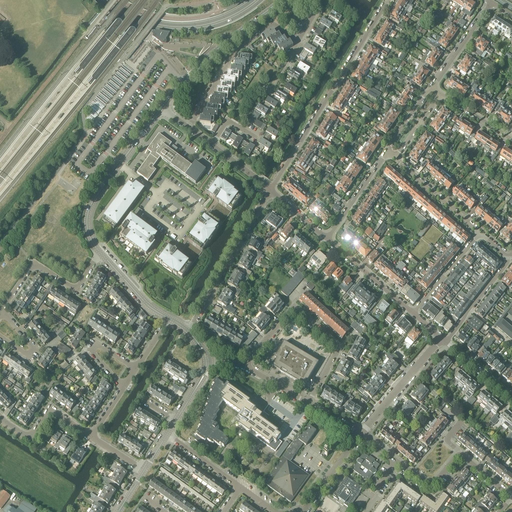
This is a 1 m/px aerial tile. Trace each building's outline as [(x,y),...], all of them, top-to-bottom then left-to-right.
[(399,0),(399,1),(400,1),(407,5),(408,6),(409,7),(412,8),(413,7),(411,5),(413,1),(412,0),(399,0)] [(455,4),(449,14),(451,15),(452,13),(460,0),(455,0),(453,3),(455,4)] [(460,0),(452,13),(454,15),(459,7),(461,8),(463,6),(466,0),(460,0)] [(461,8),(460,10),(462,12),(460,15),(462,16),(468,6),(471,2),(467,0),(466,0),(463,6),(461,8)] [(399,1),(396,6),(406,12),(409,7),(408,6),(407,5),(400,1),(399,1)] [(462,16),(456,25),(462,29),(466,23),(462,20),(465,15),(467,16),(469,17),(473,10),(472,9),(473,8),(474,8),(474,6),(474,5),(475,4),(471,2),(468,6),(462,16)] [(396,6),(393,11),(400,15),(403,17),(404,16),(406,12),(396,6)] [(391,17),(389,20),(399,25),(402,20),(404,21),(405,19),(403,17),(400,15),(393,11),(390,16),(391,17)] [(330,17),(327,21),(332,24),(335,20),(339,23),(342,18),(332,12),(329,17),(330,17)] [(495,28),(500,20),(495,17),(490,25),(495,28)] [(320,24),(315,31),(321,34),(325,27),(329,30),(332,25),(332,24),(327,21),(322,19),(319,24),(320,24)] [(500,20),(495,28),(493,30),(498,34),(500,31),(505,23),(500,20)] [(386,21),(383,27),(391,31),(394,26),(386,21)] [(445,28),(447,30),(455,35),(457,32),(458,30),(457,30),(458,29),(448,22),(446,26),(447,27),(445,28)] [(510,27),(505,23),(500,31),(505,34),(510,27)] [(383,27),(380,32),(388,36),(390,38),(393,33),(391,31),(383,27)] [(267,41),(276,35),(273,29),(261,37),(263,40),(266,39),(267,41)] [(455,35),(447,30),(444,34),(451,40),(452,38),(453,38),(455,35)] [(152,37),(153,38),(162,44),(170,34),(167,33),(161,32),(155,32),(155,33),(153,33),(152,33),(152,34),(152,35),(153,36),(152,37)] [(380,32),(377,37),(384,41),(388,36),(380,32)] [(313,43),(311,47),(316,50),(319,46),(323,49),(326,44),(318,39),(320,37),(314,33),(312,36),(316,38),(313,42),(313,43)] [(279,34),(276,35),(267,41),(269,44),(271,43),(273,45),(282,39),(279,34)] [(444,34),(441,39),(449,44),(451,41),(450,41),(451,40),(444,34)] [(284,37),(282,39),(273,45),(274,48),(277,46),(278,48),(287,42),(284,37)] [(377,37),(374,42),(381,47),(384,48),(386,45),(387,43),(384,41),(377,37)] [(449,44),(441,39),(439,37),(436,42),(428,37),(426,40),(427,40),(439,48),(440,45),(445,49),(446,47),(447,47),(449,44)] [(478,40),(476,43),(492,53),(493,52),(493,51),(487,47),(488,45),(479,39),(479,40),(478,40)] [(439,48),(427,40),(425,42),(433,47),(434,49),(431,53),(439,59),(441,56),(440,55),(442,54),(437,51),(439,48)] [(290,41),(287,42),(278,48),(280,51),(282,50),(284,52),(293,46),(290,41)] [(476,43),(474,47),(475,47),(474,48),(476,49),(477,49),(477,50),(475,53),(478,54),(477,55),(481,57),(484,53),(483,52),(483,51),(490,55),(492,53),(476,43)] [(304,50),(300,57),(305,60),(307,58),(308,58),(312,57),(316,51),(316,50),(311,47),(306,44),(303,49),(304,50)] [(370,49),(368,52),(372,55),(378,58),(380,55),(379,55),(380,52),(370,46),(369,48),(370,49)] [(363,57),(362,59),(373,66),(376,61),(381,64),(383,65),(385,63),(378,58),(372,55),(368,52),(365,57),(363,57)] [(439,59),(431,53),(428,58),(435,63),(436,62),(437,62),(439,59)] [(465,58),(463,60),(472,66),(475,62),(477,63),(479,65),(480,66),(481,63),(469,55),(468,57),(467,57),(465,58)] [(435,63),(428,58),(425,63),(432,68),(432,67),(433,68),(435,65),(434,64),(435,63)] [(298,69),(295,73),(300,77),(303,72),(307,74),(310,69),(302,65),(304,62),(298,59),(297,61),(300,64),(297,68),(298,69)] [(362,59),(359,64),(368,70),(370,67),(372,68),(374,69),(375,69),(378,71),(379,69),(373,66),(362,59)] [(422,64),(417,61),(416,60),(414,62),(419,65),(417,68),(418,68),(416,71),(418,72),(426,78),(428,75),(428,74),(429,73),(425,70),(427,68),(421,64),(422,64)] [(462,63),(461,65),(469,71),(472,66),(463,60),(462,63)] [(491,68),(500,73),(500,72),(498,71),(499,70),(493,67),(493,66),(492,66),(493,65),(486,61),(484,63),(491,68)] [(358,67),(355,72),(360,75),(364,77),(365,75),(366,76),(367,74),(366,73),(368,70),(359,64),(357,66),(358,67)] [(459,66),(458,68),(458,69),(466,75),(468,72),(469,71),(461,65),(460,67),(459,66)] [(300,77),(295,73),(290,70),(287,75),(288,76),(284,83),(287,85),(287,84),(289,86),(293,79),(298,82),(301,77),(300,77)] [(352,75),(351,77),(361,83),(362,81),(361,81),(364,77),(360,75),(355,72),(353,76),(352,75)] [(426,78),(418,72),(416,75),(414,73),(413,75),(422,82),(423,81),(424,81),(426,78)] [(451,89),(458,78),(458,77),(460,74),(456,72),(454,74),(457,76),(454,79),(452,77),(451,79),(451,78),(450,81),(447,86),(447,87),(449,88),(451,89)] [(408,82),(404,79),(395,73),(393,77),(397,79),(397,78),(407,85),(408,83),(408,82)] [(422,82),(413,75),(412,77),(411,76),(409,79),(406,77),(404,79),(408,82),(408,83),(414,87),(416,84),(419,87),(419,86),(420,87),(422,84),(421,83),(422,82)] [(458,78),(451,89),(453,90),(452,90),(455,92),(461,83),(458,81),(459,78),(458,78)] [(362,84),(361,86),(367,90),(377,96),(379,98),(379,97),(380,95),(381,94),(367,85),(367,86),(364,85),(365,84),(362,81),(361,83),(362,84)] [(349,83),(345,88),(354,93),(355,94),(357,95),(360,90),(359,89),(349,83)] [(465,86),(461,83),(455,92),(457,94),(458,93),(459,94),(465,86)] [(287,84),(287,85),(284,89),(285,90),(282,94),(286,97),(289,93),(293,95),(296,90),(289,86),(287,84)] [(472,95),(469,100),(471,101),(470,102),(473,103),(479,94),(478,94),(482,89),(479,89),(478,90),(476,89),(478,86),(475,85),(472,89),(470,93),(472,95)] [(405,91),(413,97),(415,93),(416,91),(408,86),(405,91)] [(469,88),(465,86),(459,94),(460,94),(460,95),(462,96),(464,97),(469,88)] [(345,88),(342,93),(350,98),(354,93),(345,88)] [(275,97),(272,101),(277,104),(280,99),(284,102),(287,97),(286,97),(282,94),(277,91),(274,96),(275,97)] [(405,91),(401,96),(409,101),(410,99),(411,100),(413,97),(405,91)] [(342,93),(339,98),(347,103),(350,98),(342,93)] [(479,94),(473,103),(475,105),(476,104),(477,106),(483,97),(479,94)] [(483,97),(477,106),(479,107),(481,109),(481,108),(488,97),(484,95),(483,97)] [(488,97),(481,108),(483,109),(483,110),(486,112),(491,103),(489,101),(492,96),(490,95),(488,97)] [(409,101),(401,96),(399,100),(397,99),(396,100),(406,107),(409,103),(408,102),(409,101)] [(277,104),(272,101),(268,98),(265,103),(266,103),(263,108),(267,111),(270,106),(274,109),(277,104)] [(339,98),(336,103),(344,108),(347,103),(339,98)] [(406,107),(396,100),(395,102),(394,101),(392,104),(395,106),(401,111),(402,109),(403,110),(404,108),(404,109),(406,107)] [(491,103),(486,112),(488,113),(489,113),(490,114),(493,110),(495,111),(499,106),(502,102),(502,101),(501,102),(499,100),(497,102),(493,100),(491,103)] [(501,108),(495,117),(497,118),(497,119),(499,121),(507,109),(502,106),(504,103),(502,102),(499,106),(501,108)] [(336,103),(332,109),(339,113),(341,115),(342,114),(344,116),(347,110),(346,109),(344,108),(336,103)] [(251,117),(254,119),(256,120),(257,120),(261,113),(265,116),(268,111),(267,111),(263,108),(258,105),(255,110),(256,110),(251,117)] [(387,114),(396,120),(397,119),(398,118),(398,117),(399,115),(391,109),(387,114)] [(441,111),(439,114),(447,120),(449,121),(450,118),(449,118),(451,114),(443,109),(442,109),(441,111)] [(507,109),(499,121),(502,122),(504,123),(511,112),(507,109)] [(396,120),(387,114),(384,119),(392,125),(394,123),(396,121),(395,120),(396,120)] [(447,120),(439,114),(439,115),(438,114),(437,117),(436,119),(444,125),(447,120)] [(329,115),(326,120),(336,126),(339,121),(349,128),(351,125),(337,116),(335,119),(329,115)] [(392,125),(384,119),(380,124),(389,129),(390,129),(391,128),(391,127),(392,125)] [(434,121),(433,123),(441,129),(444,125),(436,119),(435,119),(433,121),(434,121)] [(460,130),(464,122),(462,120),(461,121),(459,119),(453,130),(456,131),(458,132),(460,130)] [(336,126),(326,120),(323,125),(330,130),(332,126),(336,129),(337,127),(336,126)] [(469,125),(464,122),(460,130),(464,133),(469,125)] [(441,129),(433,123),(432,125),(431,125),(430,127),(430,128),(438,134),(441,129)] [(380,130),(386,135),(387,132),(388,132),(389,131),(389,130),(389,129),(380,124),(378,127),(376,125),(373,129),(378,133),(380,130)] [(330,130),(323,125),(319,130),(329,136),(331,137),(332,135),(330,134),(328,133),(330,130)] [(469,125),(464,133),(463,135),(465,136),(465,137),(468,139),(466,142),(469,143),(472,138),(474,135),(472,133),(474,129),(472,128),(472,127),(469,125)] [(262,140),(267,143),(272,136),(276,139),(279,134),(269,128),(266,133),(267,133),(262,140)] [(235,143),(238,138),(231,133),(226,130),(220,139),(225,142),(228,138),(235,143)] [(329,136),(319,130),(316,135),(322,139),(325,141),(325,140),(326,141),(329,136)] [(474,135),(472,138),(475,140),(472,143),(475,144),(475,145),(478,146),(484,136),(482,134),(483,134),(480,132),(480,133),(479,133),(477,137),(474,135)] [(424,135),(423,137),(423,138),(431,144),(434,139),(426,133),(425,135),(424,135)] [(153,152),(146,161),(137,173),(148,181),(156,171),(153,168),(160,158),(195,184),(206,170),(195,162),(192,167),(168,149),(172,144),(159,134),(148,148),(153,152)] [(370,139),(379,145),(379,144),(380,144),(381,142),(382,140),(374,134),(370,139)] [(484,136),(478,146),(480,147),(482,144),(485,146),(490,138),(487,137),(486,137),(484,136)] [(238,137),(238,138),(235,143),(232,147),(237,150),(240,146),(246,150),(250,145),(243,141),(243,140),(238,137)] [(435,140),(436,141),(442,145),(445,142),(444,142),(442,140),(437,137),(435,140)] [(421,141),(419,143),(428,149),(431,144),(423,138),(421,138),(421,140),(421,141)] [(490,138),(485,146),(483,148),(488,151),(494,142),(492,141),(492,140),(490,138)] [(267,143),(262,140),(262,139),(259,144),(259,145),(257,149),(259,151),(258,153),(260,154),(264,148),(268,151),(271,145),(267,143)] [(379,145),(370,139),(367,143),(375,149),(376,149),(378,147),(377,146),(379,145)] [(313,141),(309,146),(318,151),(319,152),(320,150),(319,149),(321,146),(313,141)] [(494,142),(488,151),(488,152),(490,153),(492,150),(495,152),(490,160),(493,162),(501,150),(498,148),(499,145),(497,143),(496,143),(494,142)] [(367,143),(363,148),(372,154),(373,152),(374,152),(375,151),(375,150),(375,149),(367,143)] [(418,145),(416,147),(425,153),(428,149),(419,143),(418,143),(417,144),(418,145)] [(250,144),(250,145),(246,150),(244,154),(249,157),(251,153),(258,158),(260,154),(258,153),(259,151),(257,149),(254,148),(255,147),(250,144)] [(309,146),(306,151),(314,156),(318,151),(309,146)] [(414,149),(413,151),(413,152),(421,158),(425,153),(416,147),(415,149),(414,149)] [(372,154),(363,148),(360,153),(369,159),(370,159),(371,157),(371,156),(372,154)] [(505,159),(510,152),(508,151),(508,150),(506,149),(505,149),(500,156),(505,159)] [(314,156),(306,151),(303,156),(311,162),(314,156)] [(412,158),(410,161),(416,166),(421,158),(413,152),(412,153),(411,154),(411,155),(410,157),(412,158)] [(369,159),(360,153),(357,158),(365,164),(367,162),(368,162),(369,160),(368,160),(369,159)] [(303,156),(300,162),(308,167),(310,168),(313,163),(311,162),(303,156)] [(428,168),(426,171),(428,173),(430,175),(436,168),(431,164),(433,163),(431,161),(426,167),(428,168)] [(308,167),(300,162),(296,167),(297,168),(295,170),(305,176),(307,173),(305,172),(308,167)] [(353,163),(350,168),(358,174),(359,174),(360,174),(361,172),(360,171),(362,169),(353,163)] [(436,168),(430,175),(432,176),(432,177),(434,179),(440,172),(441,171),(442,170),(438,166),(436,168)] [(387,178),(393,171),(392,170),(392,168),(391,167),(389,168),(389,167),(387,171),(384,169),(382,171),(385,173),(384,175),(387,178)] [(350,168),(346,173),(355,179),(357,177),(358,175),(358,174),(350,168)] [(477,168),(476,171),(475,171),(483,177),(485,174),(477,168)] [(440,172),(434,179),(439,183),(445,176),(446,174),(442,170),(441,171),(440,172)] [(394,172),(393,171),(387,178),(391,181),(398,173),(396,172),(394,172)] [(355,179),(346,173),(343,178),(352,184),(353,183),(354,182),(354,181),(355,179)] [(398,173),(391,181),(395,184),(401,177),(400,176),(400,175),(398,173)] [(445,176),(439,183),(441,185),(442,185),(444,186),(449,180),(451,178),(446,174),(445,176)] [(188,241),(185,245),(185,246),(182,250),(180,253),(179,254),(177,253),(174,250),(174,251),(172,249),(165,244),(157,256),(154,260),(159,263),(163,266),(173,273),(176,276),(177,276),(181,279),(192,264),(195,260),(196,259),(198,256),(199,255),(202,251),(202,252),(202,251),(203,251),(206,247),(208,243),(216,233),(221,225),(222,225),(222,224),(225,220),(228,216),(229,215),(231,212),(242,197),(238,193),(234,190),(224,183),(220,180),(216,177),(204,192),(212,197),(213,198),(216,201),(216,200),(218,201),(214,206),(212,210),(208,214),(201,223),(201,222),(200,222),(198,225),(199,225),(188,241)] [(285,186),(283,188),(288,192),(296,183),(296,182),(291,177),(289,179),(287,182),(288,183),(287,184),(286,183),(284,185),(285,186)] [(402,179),(401,177),(395,184),(399,187),(405,180),(403,178),(402,179)] [(343,178),(340,183),(348,189),(349,189),(349,188),(350,187),(350,186),(352,184),(343,178)] [(449,180),(444,186),(446,188),(445,188),(447,190),(448,190),(454,184),(455,182),(451,178),(449,180)] [(405,180),(399,187),(403,191),(408,184),(407,183),(407,182),(405,180)] [(105,218),(103,221),(105,223),(111,227),(114,229),(118,223),(141,192),(143,190),(140,188),(140,187),(136,184),(136,185),(134,184),(135,183),(132,181),(131,181),(132,182),(130,185),(129,184),(129,185),(128,187),(124,192),(125,192),(124,193),(123,195),(122,195),(119,198),(115,203),(116,204),(114,207),(113,206),(111,210),(107,215),(107,216),(105,218)] [(296,183),(288,192),(292,195),(300,187),(297,184),(299,182),(297,181),(296,182),(296,183)] [(382,182),(380,181),(379,182),(378,182),(377,183),(378,184),(377,185),(379,186),(380,186),(382,187),(382,188),(384,190),(387,186),(385,185),(385,184),(384,183),(383,182),(382,182)] [(348,189),(340,183),(335,190),(338,192),(340,190),(345,194),(346,192),(347,192),(348,190),(348,189)] [(409,185),(408,184),(403,191),(406,194),(413,186),(411,184),(409,185)] [(329,185),(324,191),(327,194),(329,195),(330,195),(331,196),(333,193),(335,191),(329,185)] [(375,186),(374,187),(375,188),(375,189),(377,190),(378,190),(379,191),(379,192),(382,194),(383,195),(385,192),(384,191),(384,190),(382,188),(382,187),(380,186),(379,186),(377,185),(377,186),(375,186)] [(455,186),(451,191),(453,193),(452,194),(453,194),(455,196),(457,198),(464,190),(462,188),(462,187),(461,185),(459,186),(458,187),(457,188),(456,187),(455,186)] [(415,188),(413,186),(406,194),(410,197),(416,190),(415,189),(415,188)] [(300,187),(292,195),(297,199),(303,193),(304,191),(300,187)] [(308,196),(302,203),(306,207),(314,198),(317,200),(323,193),(324,191),(321,189),(318,194),(317,194),(314,197),(313,196),(310,199),(308,196)] [(377,190),(375,189),(374,190),(372,190),(371,191),(372,192),(374,194),(375,194),(376,195),(376,196),(379,198),(382,194),(379,192),(379,191),(378,190),(377,190)] [(464,190),(457,198),(459,199),(458,200),(461,202),(467,195),(469,193),(464,189),(464,190)] [(417,192),(416,190),(410,197),(414,200),(420,193),(418,191),(417,192)] [(303,193),(297,199),(302,203),(308,196),(311,193),(309,192),(306,195),(303,193)] [(374,194),(372,192),(371,194),(369,194),(369,195),(369,196),(371,198),(372,198),(373,199),(373,200),(376,202),(379,198),(376,196),(376,195),(375,194),(374,194)] [(333,193),(331,196),(339,202),(341,199),(333,193)] [(420,193),(414,200),(418,204),(423,197),(422,196),(422,195),(420,193)] [(480,203),(485,196),(487,195),(486,194),(485,196),(483,194),(478,201),(480,203)] [(467,195),(461,202),(464,204),(466,206),(472,199),(467,195)] [(371,198),(369,196),(368,198),(367,198),(366,199),(366,200),(366,201),(368,202),(369,202),(371,203),(371,204),(373,206),(376,202),(373,200),(373,199),(372,198),(371,198)] [(425,198),(423,197),(418,204),(422,207),(427,200),(427,199),(426,198),(425,198)] [(472,199),(466,206),(468,207),(468,208),(470,209),(471,209),(476,203),(478,201),(474,197),(472,199)] [(318,200),(309,210),(313,213),(322,203),(318,200)] [(368,202),(366,201),(366,202),(364,202),(363,203),(364,204),(366,206),(368,207),(368,208),(371,210),(373,206),(371,204),(371,203),(369,202),(368,202)] [(427,211),(432,205),(431,204),(431,202),(430,202),(429,202),(429,201),(423,208),(427,211)] [(332,208),(335,211),(340,204),(337,202),(332,208)] [(322,203),(313,213),(317,217),(324,210),(321,208),(324,205),(322,203)] [(361,206),(360,207),(361,208),(361,209),(363,210),(365,211),(365,212),(368,214),(370,215),(372,211),(370,210),(371,210),(368,208),(368,207),(366,206),(364,204),(363,206),(361,206)] [(434,206),(432,205),(427,211),(431,215),(436,208),(436,206),(435,205),(434,206)] [(480,207),(475,213),(475,214),(477,216),(478,215),(479,217),(485,211),(480,207)] [(437,209),(436,208),(431,215),(434,218),(441,210),(439,209),(437,209)] [(358,210),(357,211),(358,212),(358,213),(360,214),(361,214),(362,215),(362,216),(365,218),(367,219),(370,215),(368,214),(365,212),(365,211),(363,210),(361,209),(360,210),(358,210)] [(485,211),(479,217),(481,218),(481,219),(484,221),(489,214),(491,213),(487,209),(485,211)] [(324,210),(317,217),(321,220),(327,213),(324,210)] [(441,210),(434,218),(438,221),(444,215),(442,213),(443,212),(441,210)] [(267,215),(261,224),(264,226),(266,222),(271,226),(278,217),(278,216),(276,215),(275,215),(272,213),(270,217),(267,215)] [(332,217),(327,213),(321,220),(325,224),(332,217)] [(360,214),(358,213),(357,214),(356,214),(355,215),(355,216),(357,218),(358,218),(359,219),(360,220),(362,222),(365,218),(362,216),(362,215),(361,214),(360,214)] [(427,220),(418,213),(415,217),(423,224),(427,220)] [(489,214),(484,221),(488,225),(494,218),(496,216),(494,215),(492,217),(489,214)] [(444,215),(438,221),(442,224),(448,217),(446,215),(445,215),(444,215)] [(357,218),(355,216),(354,218),(353,218),(352,219),(352,220),(352,221),(354,222),(354,223),(353,223),(358,227),(359,226),(362,222),(360,220),(359,219),(358,218),(357,218)] [(494,218),(488,225),(490,227),(491,227),(493,229),(498,222),(500,220),(496,216),(494,218)] [(127,241),(146,254),(151,247),(152,247),(154,244),(159,237),(156,235),(132,217),(124,227),(125,227),(122,231),(124,233),(121,236),(128,240),(127,241)] [(274,232),(265,242),(267,245),(271,240),(280,229),(278,228),(283,221),(281,220),(281,218),(279,217),(278,218),(278,217),(271,226),(276,230),(274,232)] [(448,217),(442,224),(446,228),(451,221),(450,220),(450,219),(448,217)] [(498,222),(493,229),(495,230),(494,231),(497,233),(497,232),(498,233),(503,226),(500,224),(503,221),(501,219),(500,220),(498,222)] [(452,222),(451,221),(446,228),(450,231),(456,224),(454,222),(452,222)] [(425,233),(431,225),(427,222),(421,230),(425,233)] [(342,232),(339,235),(341,237),(344,240),(356,227),(350,223),(348,226),(347,228),(346,230),(347,231),(345,234),(342,232)] [(383,224),(373,239),(377,242),(388,227),(383,224)] [(456,224),(450,231),(451,232),(447,238),(448,239),(449,239),(451,237),(451,236),(453,234),(459,228),(458,227),(458,225),(456,224)] [(280,229),(271,240),(274,242),(279,236),(285,241),(294,231),(293,230),(293,229),(292,228),(291,228),(288,225),(282,232),(280,229)] [(356,227),(344,240),(348,243),(353,237),(352,236),(357,229),(356,227)] [(374,233),(372,231),(369,228),(364,233),(370,238),(372,238),(375,234),(374,233)] [(460,229),(459,228),(453,234),(457,237),(464,230),(462,228),(460,229)] [(503,228),(499,233),(506,238),(506,239),(509,241),(511,237),(511,235),(504,229),(503,228)] [(465,232),(464,230),(457,237),(461,241),(467,234),(465,233),(465,232)] [(468,235),(467,234),(461,241),(465,244),(471,238),(470,237),(470,236),(469,235),(468,235)] [(297,246),(303,239),(298,235),(293,241),(291,239),(288,243),(288,242),(282,249),(285,250),(288,247),(289,248),(291,246),(292,246),(294,244),(297,246)] [(353,237),(348,243),(351,246),(359,237),(357,236),(355,239),(353,237)] [(359,237),(351,246),(355,249),(360,243),(362,241),(360,240),(361,239),(359,237)] [(308,243),(303,239),(297,246),(302,251),(308,243)] [(448,248),(456,254),(460,250),(452,244),(447,239),(445,242),(450,246),(448,248)] [(252,241),(248,248),(255,251),(253,254),(258,256),(260,257),(262,254),(258,251),(261,246),(252,241)] [(360,243),(355,249),(358,252),(366,243),(364,242),(362,244),(360,243)] [(308,243),(302,251),(300,253),(298,255),(300,257),(301,255),(301,254),(303,252),(307,255),(313,248),(308,243)] [(366,243),(358,252),(362,255),(367,249),(369,247),(367,245),(366,244),(366,243)] [(438,243),(437,244),(453,258),(456,254),(448,248),(447,250),(438,243)] [(479,243),(471,252),(475,256),(476,255),(483,247),(482,247),(481,247),(482,246),(479,243)] [(437,244),(436,244),(435,246),(444,253),(442,255),(450,262),(453,258),(437,244)] [(367,249),(362,255),(363,256),(365,258),(366,257),(367,256),(371,252),(373,249),(369,246),(369,247),(367,249)] [(483,247),(476,255),(480,258),(486,251),(485,250),(485,249),(483,247)] [(371,252),(366,257),(368,259),(367,260),(372,264),(379,256),(383,252),(380,249),(378,251),(376,250),(373,254),(371,252)] [(486,251),(480,258),(484,262),(491,254),(488,252),(487,252),(486,251)] [(468,256),(468,257),(472,261),(474,259),(475,258),(476,256),(475,256),(471,252),(470,253),(468,256)] [(243,256),(242,259),(251,264),(253,266),(256,260),(258,261),(260,257),(258,256),(253,254),(252,256),(246,253),(243,256)] [(314,266),(322,256),(320,254),(318,253),(316,256),(315,255),(308,263),(310,265),(312,264),(314,266)] [(439,253),(436,257),(446,266),(450,262),(442,255),(439,253)] [(436,257),(433,254),(431,256),(437,261),(435,263),(443,270),(446,266),(436,257)] [(486,263),(483,267),(484,268),(486,267),(488,265),(494,258),(493,257),(492,255),(491,254),(484,262),(486,263)] [(325,258),(322,256),(314,266),(316,267),(315,269),(317,271),(324,263),(326,260),(325,259),(325,258)] [(383,256),(374,266),(376,267),(376,269),(377,270),(379,270),(386,261),(387,260),(383,256)] [(468,257),(464,260),(471,266),(472,264),(475,266),(476,265),(478,267),(479,265),(475,262),(476,261),(474,259),(472,261),(468,257)] [(494,258),(488,265),(491,268),(488,271),(489,272),(498,261),(498,260),(496,258),(495,259),(494,258)] [(242,259),(238,266),(244,270),(243,272),(249,276),(251,273),(247,270),(251,264),(242,259)] [(386,261),(379,270),(380,271),(380,272),(382,274),(383,274),(391,265),(392,264),(387,260),(386,261)] [(464,260),(461,265),(472,275),(473,273),(471,271),(471,270),(469,269),(471,266),(464,260)] [(498,261),(489,272),(493,276),(503,264),(499,261),(499,262),(498,261)] [(397,267),(388,277),(391,280),(392,281),(392,283),(394,285),(400,278),(401,277),(404,274),(401,272),(406,266),(404,265),(401,262),(400,263),(397,267)] [(443,270),(435,263),(434,265),(430,262),(428,264),(440,274),(443,270)] [(330,277),(331,276),(330,275),(336,268),(334,266),(334,265),(333,264),(332,264),(331,264),(330,264),(323,273),(329,278),(330,277)] [(440,274),(428,264),(427,266),(431,269),(429,271),(437,278),(440,274)] [(391,265),(383,274),(385,276),(386,276),(387,277),(388,277),(397,267),(396,267),(395,266),(394,266),(393,267),(391,265)] [(461,265),(457,269),(464,275),(465,273),(470,277),(472,275),(461,265)] [(297,274),(297,273),(292,269),(288,274),(293,278),(295,276),(297,274)] [(339,271),(338,269),(332,276),(337,280),(343,274),(343,272),(342,271),(339,271)] [(457,269),(453,273),(465,283),(467,281),(466,280),(462,277),(464,275),(457,269)] [(423,270),(422,271),(433,281),(437,278),(429,271),(427,273),(423,270)] [(235,271),(231,278),(241,283),(244,277),(248,279),(249,276),(243,272),(241,275),(235,271)] [(433,281),(422,271),(420,273),(424,277),(422,279),(430,285),(433,281)] [(483,271),(481,273),(483,275),(481,277),(488,282),(491,278),(492,276),(486,271),(484,272),(483,271)] [(98,273),(95,279),(102,283),(103,283),(105,284),(106,281),(104,280),(106,278),(98,273)] [(453,273),(450,277),(457,283),(459,281),(464,285),(465,283),(453,273)] [(474,274),(472,276),(472,277),(484,286),(488,282),(481,277),(479,276),(478,278),(474,274)] [(511,278),(507,274),(506,275),(505,275),(503,277),(511,283),(511,281),(511,278)] [(36,276),(33,281),(39,286),(40,284),(43,286),(46,283),(49,285),(49,284),(46,282),(46,283),(36,276)] [(405,279),(398,287),(399,287),(402,290),(412,279),(409,276),(408,277),(407,279),(406,280),(405,279)] [(346,277),(338,287),(345,293),(353,284),(351,282),(352,282),(349,280),(349,279),(348,278),(347,278),(346,277)] [(400,278),(394,285),(396,286),(398,286),(398,287),(405,279),(404,278),(404,279),(401,277),(400,278)] [(430,285),(422,279),(421,281),(416,277),(415,279),(427,289),(430,285)] [(450,277),(447,281),(458,291),(460,289),(455,285),(457,283),(450,277)] [(472,277),(471,279),(474,280),(473,281),(474,282),(474,281),(476,283),(475,285),(481,290),(484,286),(472,277)] [(511,283),(503,277),(501,279),(502,281),(501,282),(510,289),(511,286),(511,284),(511,283)] [(231,278),(227,284),(234,288),(232,290),(239,294),(241,291),(238,289),(241,283),(231,278)] [(102,283),(95,279),(92,284),(99,288),(102,283)] [(403,290),(401,292),(405,296),(411,289),(409,287),(413,283),(411,281),(412,279),(413,279),(412,279),(402,290),(403,290)] [(33,281),(29,286),(36,291),(39,286),(33,281)] [(447,281),(443,285),(450,291),(452,289),(457,293),(458,291),(447,281)] [(342,339),(349,331),(308,294),(309,292),(310,292),(315,286),(310,282),(306,287),(310,290),(307,293),(299,300),(342,339)] [(468,283),(466,286),(478,295),(481,290),(475,285),(473,287),(468,283)] [(99,288),(92,284),(89,289),(96,293),(99,288)] [(353,286),(342,299),(343,299),(347,295),(349,296),(353,300),(363,288),(362,288),(363,287),(360,284),(359,285),(359,284),(355,288),(353,286)] [(496,288),(502,293),(503,293),(506,289),(499,284),(496,288)] [(443,285),(439,290),(451,300),(453,298),(448,293),(450,291),(443,285)] [(466,285),(464,287),(470,292),(468,294),(474,299),(478,295),(466,286),(466,285)] [(36,291),(29,286),(26,291),(32,296),(36,291)] [(411,289),(405,296),(410,300),(420,289),(417,287),(414,292),(411,289)] [(53,288),(48,295),(54,299),(59,292),(53,288)] [(363,288),(353,300),(357,303),(368,291),(365,289),(364,290),(363,289),(363,288)] [(496,288),(493,291),(502,298),(503,297),(504,294),(502,293),(496,288)] [(89,289),(86,294),(93,299),(96,293),(89,289)] [(113,299),(120,293),(116,289),(109,294),(113,299)] [(224,289),(221,296),(230,301),(233,295),(237,297),(239,294),(232,290),(231,293),(224,289)] [(420,289),(410,300),(414,304),(420,297),(418,295),(422,291),(420,289)] [(439,290),(436,294),(443,299),(445,297),(450,302),(451,300),(439,290)] [(26,291),(22,296),(29,301),(32,296),(26,291)] [(368,291),(357,303),(362,307),(372,295),(371,296),(369,295),(370,294),(368,291)] [(461,291),(459,293),(471,303),(474,299),(468,294),(466,296),(461,291)] [(493,291),(490,295),(499,302),(502,298),(493,291)] [(59,292),(54,299),(59,303),(64,295),(59,292)] [(275,297),(270,303),(279,311),(282,308),(281,307),(283,305),(278,301),(281,298),(274,292),(272,295),(275,297)] [(123,298),(120,293),(113,299),(117,303),(123,298)] [(459,294),(458,296),(460,297),(461,298),(463,300),(461,302),(468,307),(471,303),(459,293),(459,294)] [(93,299),(86,294),(83,300),(90,304),(93,299)] [(436,294),(433,298),(439,303),(440,305),(443,307),(444,308),(446,306),(445,305),(443,303),(441,301),(443,299),(436,294)] [(64,295),(59,303),(65,306),(70,299),(64,295)] [(372,295),(362,307),(366,311),(368,312),(364,317),(365,318),(369,313),(375,305),(373,303),(374,302),(376,299),(375,299),(376,298),(373,295),(372,296),(372,295)] [(490,295),(488,299),(496,305),(499,302),(490,295)] [(22,296),(19,301),(26,306),(29,301),(22,296)] [(221,296),(217,302),(223,306),(222,308),(233,315),(235,310),(231,308),(232,307),(228,305),(230,301),(221,296)] [(127,302),(123,298),(117,303),(121,308),(127,302)] [(70,299),(65,306),(70,310),(75,302),(70,299)] [(487,299),(485,302),(491,307),(494,304),(496,306),(496,305),(488,299),(487,299)] [(454,300),(453,302),(465,311),(468,307),(461,302),(460,304),(454,300)] [(19,301),(16,306),(22,311),(26,306),(19,301)] [(382,301),(376,308),(377,309),(378,308),(381,311),(379,313),(382,315),(389,307),(386,305),(387,303),(384,301),(383,302),(382,301)] [(426,314),(432,307),(434,305),(430,301),(422,311),(426,314)] [(70,310),(69,312),(74,316),(81,306),(75,302),(70,310)] [(132,307),(127,302),(121,308),(125,312),(132,307)] [(453,302),(451,304),(454,306),(453,306),(454,307),(455,306),(457,308),(455,310),(461,315),(465,311),(453,302)] [(484,302),(482,306),(488,311),(491,307),(485,302),(484,302)] [(279,311),(270,303),(266,308),(263,306),(260,308),(267,314),(269,311),(274,315),(276,313),(277,314),(279,311)] [(22,311),(16,306),(12,311),(19,316),(22,311)] [(482,306),(479,309),(487,316),(490,312),(488,311),(482,306)] [(132,307),(125,312),(124,313),(128,318),(131,321),(134,317),(135,316),(133,314),(136,311),(132,307)] [(432,307),(426,314),(430,317),(435,311),(436,310),(432,307)] [(261,313),(256,318),(265,326),(268,323),(267,323),(269,321),(264,316),(267,314),(260,308),(258,311),(261,313)] [(479,310),(476,313),(482,318),(485,315),(487,316),(479,309),(479,310)] [(393,310),(386,318),(385,320),(390,325),(398,315),(393,310)] [(435,311),(430,317),(433,320),(439,313),(436,310),(435,311)] [(451,311),(449,313),(451,315),(454,317),(457,320),(461,315),(455,310),(453,313),(451,311)] [(439,325),(444,318),(442,316),(444,314),(441,312),(434,321),(439,325)] [(210,315),(204,326),(209,329),(214,321),(211,319),(213,316),(210,315)] [(367,315),(363,320),(362,321),(372,329),(377,323),(367,315)] [(474,317),(468,325),(473,329),(477,332),(484,324),(474,317)] [(93,329),(98,322),(92,318),(87,325),(93,329)] [(214,321),(209,329),(216,333),(220,325),(217,323),(219,320),(216,318),(214,321)] [(265,326),(256,318),(252,324),(249,321),(246,324),(253,330),(255,327),(260,331),(262,329),(263,329),(265,326)] [(400,330),(407,322),(406,322),(406,321),(405,320),(404,320),(402,318),(395,326),(397,328),(396,329),(399,331),(400,330)] [(447,319),(444,318),(439,325),(443,328),(450,320),(448,318),(447,319)] [(29,326),(28,326),(32,331),(38,326),(41,324),(37,319),(34,321),(29,326)] [(452,321),(450,320),(443,328),(448,332),(453,325),(451,323),(452,321)] [(139,328),(147,333),(150,328),(141,321),(139,324),(141,325),(139,328)] [(103,325),(98,322),(93,329),(98,333),(103,325)] [(220,325),(216,333),(221,336),(226,328),(223,326),(224,323),(222,322),(220,325)] [(355,331),(359,326),(358,325),(355,322),(350,326),(355,331)] [(407,323),(407,322),(400,330),(405,334),(412,327),(409,325),(409,324),(408,323),(407,323)] [(109,329),(103,325),(98,333),(104,336),(109,329)] [(226,328),(221,336),(227,340),(232,332),(229,330),(230,327),(228,325),(226,328)] [(473,329),(468,325),(467,325),(462,332),(457,337),(460,339),(460,341),(464,344),(469,338),(465,335),(469,330),(471,332),(473,329)] [(38,326),(32,331),(36,336),(42,330),(38,326)] [(147,333),(139,328),(136,334),(143,339),(147,333)] [(232,332),(227,340),(233,343),(238,335),(234,333),(236,330),(234,328),(232,332)] [(114,332),(109,329),(104,336),(109,340),(114,332)] [(407,338),(405,340),(411,346),(413,344),(421,334),(418,332),(418,331),(416,329),(415,329),(414,329),(408,337),(407,338)] [(42,330),(36,336),(40,340),(46,335),(42,330)] [(78,330),(75,335),(82,339),(85,334),(78,330)] [(120,336),(114,332),(109,340),(115,343),(120,336)] [(238,335),(233,343),(239,347),(240,346),(243,348),(245,345),(247,347),(249,344),(245,340),(244,339),(240,337),(242,333),(240,332),(238,335)] [(136,334),(132,339),(139,344),(143,339),(136,334)] [(477,352),(479,354),(478,356),(485,362),(490,355),(487,352),(488,351),(486,349),(489,345),(495,339),(498,342),(501,340),(495,334),(483,347),(483,346),(477,352)] [(46,335),(40,340),(44,345),(50,340),(46,335)] [(75,335),(72,340),(78,344),(82,339),(75,335)] [(397,342),(394,344),(397,347),(399,344),(400,344),(405,338),(402,336),(400,339),(397,342)] [(358,338),(354,344),(363,349),(364,350),(366,351),(368,347),(366,346),(367,344),(371,346),(372,343),(362,337),(361,340),(358,338)] [(467,347),(466,348),(470,352),(471,351),(472,351),(474,353),(480,347),(477,345),(480,341),(475,337),(474,338),(469,344),(468,343),(467,344),(468,345),(467,346),(467,347)] [(132,339),(128,345),(136,350),(139,344),(132,339)] [(78,344),(72,340),(68,345),(75,349),(78,344)] [(272,366),(272,367),(304,386),(318,362),(284,342),(274,358),(276,359),(272,366)] [(354,344),(351,350),(360,355),(362,352),(363,352),(364,350),(363,349),(354,344)] [(136,350),(128,345),(125,350),(132,355),(136,350)] [(44,355),(51,359),(54,354),(48,350),(44,355)] [(351,350),(347,357),(351,358),(349,361),(359,366),(361,363),(357,361),(359,359),(358,359),(360,355),(351,350)] [(496,351),(486,363),(491,367),(498,358),(496,356),(496,355),(498,352),(499,351),(497,350),(496,351)] [(8,365),(13,358),(7,354),(3,361),(8,365)] [(44,355),(41,360),(48,364),(51,359),(44,355)] [(74,361),(74,362),(75,364),(76,363),(78,365),(85,360),(81,355),(74,361)] [(389,360),(385,365),(394,372),(398,367),(395,364),(397,362),(395,361),(389,356),(388,355),(386,358),(389,360)] [(444,357),(441,362),(447,368),(451,363),(450,362),(451,362),(449,360),(449,361),(444,357)] [(13,358),(8,365),(13,368),(18,361),(13,358)] [(498,358),(491,367),(495,371),(501,364),(498,362),(500,360),(498,358)] [(48,364),(41,360),(37,365),(44,369),(48,364)] [(78,365),(76,367),(80,371),(88,364),(85,360),(78,365)] [(342,360),(338,366),(348,372),(350,368),(351,368),(352,366),(357,370),(359,366),(349,361),(348,363),(342,360)] [(22,365),(18,361),(13,368),(18,372),(22,365)] [(169,373),(174,365),(168,361),(163,369),(169,373)] [(501,364),(495,371),(500,375),(506,368),(503,366),(505,363),(506,362),(504,361),(503,362),(501,364)] [(441,362),(437,366),(443,372),(447,368),(441,362)] [(80,371),(84,376),(86,374),(92,369),(88,364),(80,371)] [(18,372),(16,374),(21,378),(23,375),(27,368),(22,365),(18,372)] [(174,365),(169,373),(174,376),(179,368),(174,365)] [(378,367),(376,370),(384,378),(386,376),(389,378),(394,372),(385,365),(381,370),(378,367)] [(338,366),(335,372),(338,374),(337,377),(339,378),(342,380),(347,382),(349,379),(346,377),(347,375),(346,375),(348,372),(338,366)] [(437,366),(433,371),(439,377),(443,372),(437,366)] [(507,381),(511,375),(511,368),(510,367),(502,377),(507,381)] [(30,370),(27,368),(23,375),(29,379),(30,380),(34,374),(32,373),(33,370),(31,368),(30,370)] [(179,368),(174,376),(173,377),(178,380),(179,379),(184,371),(179,368)] [(86,374),(84,376),(86,378),(85,379),(87,381),(88,383),(89,382),(90,383),(92,378),(96,374),(92,369),(86,374)] [(376,375),(372,380),(373,381),(381,388),(386,382),(383,380),(384,378),(376,370),(374,369),(372,370),(374,372),(373,373),(376,375)] [(184,371),(179,379),(184,382),(183,383),(186,385),(190,378),(187,377),(189,374),(184,371)] [(439,377),(433,371),(429,376),(433,380),(432,380),(434,382),(434,381),(435,382),(437,383),(441,378),(439,377)] [(458,381),(454,385),(456,387),(457,385),(460,382),(459,382),(465,376),(465,375),(463,374),(463,373),(461,371),(455,378),(458,381)] [(460,382),(457,385),(460,387),(458,389),(460,391),(464,386),(470,379),(469,379),(467,378),(468,377),(465,375),(465,376),(459,382),(460,382)] [(100,388),(108,392),(111,387),(108,385),(109,383),(103,379),(99,386),(101,387),(100,388)] [(465,391),(463,393),(465,395),(465,394),(466,393),(466,392),(474,383),(472,381),(470,379),(469,379),(470,379),(464,386),(467,388),(464,391),(465,391)] [(197,436),(195,440),(200,444),(203,440),(204,441),(205,441),(206,439),(211,443),(212,441),(218,446),(219,444),(224,447),(228,441),(225,439),(226,438),(215,430),(217,426),(212,423),(216,417),(214,416),(218,410),(217,409),(223,401),(231,389),(232,388),(227,384),(227,383),(225,386),(222,384),(216,380),(213,384),(215,385),(210,391),(212,392),(208,398),(210,399),(206,405),(208,406),(204,412),(206,413),(202,419),(203,420),(199,426),(201,427),(197,433),(199,434),(197,436)] [(369,383),(367,385),(376,393),(381,388),(373,381),(370,384),(369,383)] [(466,393),(465,394),(470,398),(467,401),(469,403),(474,398),(472,396),(474,394),(473,394),(479,387),(476,385),(477,385),(474,382),(474,383),(466,392),(466,393)] [(361,388),(358,391),(367,398),(369,396),(372,398),(376,393),(367,385),(363,390),(361,388)] [(54,388),(49,395),(55,399),(60,392),(61,390),(56,386),(54,388)] [(153,396),(158,389),(153,386),(152,387),(151,386),(147,392),(149,393),(148,393),(153,396)] [(327,386),(321,397),(327,400),(333,391),(330,389),(330,388),(327,386)] [(420,386),(416,391),(423,398),(428,392),(420,386)] [(108,392),(100,388),(100,389),(97,390),(96,391),(97,392),(104,397),(108,392)] [(158,389),(153,396),(158,400),(163,392),(158,389)] [(231,389),(223,401),(241,414),(236,420),(240,423),(238,425),(275,452),(282,443),(279,441),(281,437),(277,434),(278,432),(260,419),(262,416),(259,414),(254,411),(255,410),(248,404),(250,402),(231,389)] [(333,391),(327,400),(333,404),(339,395),(336,393),(336,392),(333,390),(333,391)] [(423,398),(416,391),(411,397),(419,403),(423,398)] [(488,395),(486,393),(484,391),(478,398),(482,402),(488,395)] [(60,392),(55,399),(60,403),(65,395),(60,392)] [(97,392),(94,398),(101,402),(102,402),(103,402),(105,399),(105,397),(104,397),(97,392)] [(163,392),(158,400),(164,403),(168,395),(163,392)] [(65,395),(60,403),(65,406),(70,399),(72,397),(67,393),(65,395)] [(6,394),(0,399),(0,402),(3,405),(10,398),(6,394)] [(37,394),(33,399),(41,404),(44,398),(37,394)] [(339,395),(333,404),(340,408),(341,405),(344,406),(350,396),(347,394),(345,397),(343,396),(342,397),(339,395)] [(174,399),(168,395),(164,403),(169,406),(174,399)] [(488,395),(482,402),(481,404),(485,408),(492,399),(490,397),(491,397),(488,395)] [(350,396),(344,406),(346,408),(344,411),(350,414),(356,405),(353,403),(353,402),(351,401),(353,398),(350,396)] [(10,398),(3,405),(7,410),(8,409),(10,412),(16,403),(10,398)] [(41,404),(33,399),(31,398),(28,403),(37,409),(41,404)] [(94,398),(91,403),(98,407),(101,402),(94,398)] [(492,399),(485,408),(484,409),(489,412),(490,411),(497,403),(495,401),(493,398),(492,399)] [(70,399),(65,406),(70,410),(76,403),(70,399)] [(421,408),(419,407),(417,405),(416,406),(411,402),(410,404),(408,402),(407,403),(406,403),(399,412),(402,414),(401,416),(404,418),(406,416),(407,417),(409,414),(411,416),(413,413),(415,415),(421,408)] [(497,402),(497,403),(490,411),(495,415),(502,407),(499,405),(500,405),(497,402)] [(37,409),(28,403),(26,406),(25,409),(33,415),(37,409)] [(98,407),(91,403),(87,408),(94,412),(98,407)] [(444,407),(439,403),(435,408),(440,412),(444,407)] [(356,405),(350,414),(357,418),(363,408),(360,406),(359,407),(356,405)] [(94,412),(87,408),(84,413),(91,417),(94,412)] [(33,415),(25,409),(21,414),(30,420),(33,415)] [(139,420),(144,412),(139,409),(134,416),(139,420)] [(497,418),(492,423),(494,425),(498,420),(501,423),(502,422),(503,424),(511,415),(509,413),(507,411),(501,418),(499,420),(497,418)] [(144,412),(139,420),(144,423),(149,415),(144,412)] [(91,417),(84,413),(79,420),(83,422),(85,420),(88,422),(91,417)] [(30,420),(21,414),(20,414),(18,417),(20,418),(19,421),(26,426),(30,420)] [(441,416),(437,420),(445,427),(448,423),(445,420),(447,417),(443,414),(441,416)] [(495,415),(490,421),(492,423),(497,418),(498,416),(496,414),(495,415)] [(511,414),(511,415),(503,424),(508,428),(511,423),(511,414)] [(154,418),(149,415),(144,423),(149,426),(154,418)] [(159,422),(154,418),(149,426),(154,429),(159,422)] [(445,427),(437,420),(436,419),(434,420),(432,422),(432,423),(434,425),(441,431),(445,427)] [(384,438),(390,431),(393,427),(388,423),(387,423),(385,426),(386,427),(380,434),(384,438)] [(441,431),(434,425),(430,429),(438,435),(441,431)] [(264,484),(281,496),(290,503),(310,476),(290,462),(303,444),(306,446),(316,431),(309,426),(302,436),(299,434),(264,484)] [(438,435),(430,429),(426,433),(434,439),(438,435)] [(60,436),(61,436),(62,434),(57,431),(56,433),(52,430),(44,441),(49,444),(50,441),(55,444),(60,436)] [(390,431),(384,438),(388,441),(394,434),(390,431)] [(461,444),(468,436),(464,432),(457,441),(461,444)] [(434,439),(426,433),(423,437),(431,443),(434,439)] [(399,437),(394,434),(388,441),(392,445),(394,443),(396,445),(400,441),(400,440),(398,439),(399,437)] [(122,435),(118,442),(123,445),(127,438),(122,435)] [(60,436),(55,444),(53,447),(54,447),(53,449),(54,450),(56,448),(58,450),(60,447),(64,450),(62,453),(66,455),(71,447),(68,445),(71,440),(66,437),(65,439),(61,436),(60,436)] [(468,436),(461,444),(465,448),(472,439),(468,436)] [(431,443),(423,437),(419,441),(423,444),(425,446),(427,448),(431,443)] [(127,438),(123,445),(128,448),(132,441),(127,438)] [(400,441),(396,445),(399,447),(396,450),(400,453),(406,446),(408,444),(401,438),(400,440),(400,441)] [(132,441),(128,448),(133,451),(138,444),(139,443),(134,439),(132,441)] [(476,443),(472,439),(465,448),(469,451),(476,443)] [(285,442),(275,456),(278,458),(279,458),(289,444),(288,444),(285,442)] [(481,446),(476,443),(469,451),(473,455),(481,446)] [(138,444),(133,451),(138,455),(139,453),(141,454),(145,449),(143,448),(138,444)] [(409,448),(406,446),(400,453),(405,457),(412,448),(411,446),(409,448)] [(485,450),(481,446),(473,455),(478,458),(485,450)] [(74,452),(70,459),(78,464),(86,452),(80,448),(76,453),(74,452)] [(412,448),(405,457),(409,460),(415,453),(412,451),(414,449),(412,448)] [(485,450),(478,458),(482,462),(484,460),(486,462),(491,456),(488,454),(489,453),(485,450)] [(168,457),(166,460),(171,463),(173,461),(177,455),(172,451),(168,457)] [(417,451),(415,453),(409,460),(413,464),(417,459),(418,460),(421,456),(421,455),(417,451)] [(177,455),(173,461),(178,464),(182,458),(183,457),(183,456),(181,455),(180,455),(179,456),(177,455)] [(365,469),(372,458),(369,456),(368,458),(364,455),(362,458),(361,457),(359,459),(357,460),(357,463),(352,470),(353,468),(358,472),(356,473),(360,476),(362,472),(359,470),(361,466),(365,469)] [(491,456),(486,462),(489,464),(487,466),(491,470),(497,463),(498,461),(495,458),(494,458),(493,458),(491,456)] [(178,464),(177,466),(182,470),(183,468),(187,462),(188,461),(188,460),(186,459),(185,459),(184,460),(182,458),(178,464)] [(362,472),(360,476),(363,478),(364,476),(369,480),(368,481),(373,474),(375,473),(375,471),(377,469),(375,468),(378,464),(374,462),(375,460),(372,458),(365,469),(368,471),(365,474),(362,472)] [(187,462),(183,468),(188,471),(192,465),(189,463),(187,462)] [(117,463),(113,468),(116,471),(114,474),(123,479),(127,473),(121,469),(123,467),(117,463)] [(501,467),(497,463),(491,470),(495,473),(501,467)] [(192,465),(188,471),(193,475),(197,469),(192,465)] [(502,465),(501,467),(495,473),(499,477),(507,468),(502,465)] [(507,468),(499,477),(504,480),(511,472),(507,468)] [(197,469),(193,475),(197,478),(202,472),(197,469)] [(460,473),(469,480),(472,476),(464,469),(460,473)] [(202,472),(197,478),(202,482),(207,476),(202,472)] [(469,480),(460,473),(457,477),(465,484),(469,480)] [(104,477),(102,479),(105,481),(111,485),(113,482),(118,486),(123,479),(114,474),(112,478),(111,477),(110,477),(109,478),(108,479),(104,477)] [(207,476),(202,482),(207,485),(212,479),(207,476)] [(340,487),(333,496),(338,500),(338,498),(342,501),(345,503),(344,504),(347,506),(349,508),(350,506),(351,505),(359,493),(363,488),(357,484),(357,483),(357,482),(356,481),(354,480),(352,480),(352,481),(346,477),(340,487)] [(457,477),(453,482),(462,489),(465,484),(457,477)] [(153,490),(158,483),(153,479),(148,486),(153,490)] [(212,479),(207,485),(212,489),(216,483),(212,479)] [(107,486),(103,492),(111,497),(115,491),(110,487),(111,485),(105,481),(103,484),(107,486)] [(384,502),(381,500),(380,502),(391,510),(401,496),(400,495),(401,494),(403,495),(402,496),(415,506),(418,502),(423,494),(422,493),(420,496),(399,481),(384,502)] [(462,489),(453,482),(450,486),(458,493),(462,489)] [(163,486),(158,483),(153,490),(158,493),(163,486)] [(216,483),(212,489),(217,492),(221,486),(216,483)] [(163,486),(158,493),(163,496),(167,490),(163,486)] [(221,486),(217,492),(222,496),(226,490),(221,486)] [(458,493),(450,486),(446,490),(450,493),(449,494),(453,497),(455,497),(458,493)] [(0,494),(0,508),(1,509),(10,496),(3,490),(0,494)] [(172,493),(167,490),(163,496),(168,500),(172,493)] [(488,496),(485,499),(493,506),(495,504),(495,503),(497,501),(494,499),(497,496),(489,490),(486,494),(488,496)] [(95,496),(94,499),(100,503),(102,500),(107,504),(111,497),(103,492),(99,498),(95,496)] [(172,493),(168,500),(172,503),(177,497),(172,493)] [(441,493),(438,497),(446,503),(449,498),(441,493)] [(425,495),(419,504),(424,507),(430,498),(425,495)] [(91,497),(89,500),(95,504),(91,510),(94,511),(102,511),(104,509),(99,505),(100,503),(94,499),(91,497)] [(177,497),(172,503),(177,507),(182,500),(177,497)] [(438,497),(435,501),(444,507),(446,503),(438,497)] [(430,498),(424,507),(428,510),(434,501),(430,498)] [(493,506),(485,499),(482,503),(480,501),(477,505),(484,511),(486,509),(489,511),(490,508),(491,509),(493,506)] [(187,504),(182,500),(177,507),(182,510),(187,504)] [(8,506),(4,511),(3,511),(34,511),(37,509),(23,501),(21,505),(20,506),(18,508),(16,510),(13,508),(12,508),(8,506)] [(434,501),(428,510),(431,511),(436,511),(434,502),(434,501)] [(435,501),(434,502),(436,511),(439,511),(444,507),(435,501)] [(241,511),(245,511),(249,507),(244,503),(239,510),(241,511)] [(376,507),(382,511),(385,511),(387,509),(379,503),(376,507)]
